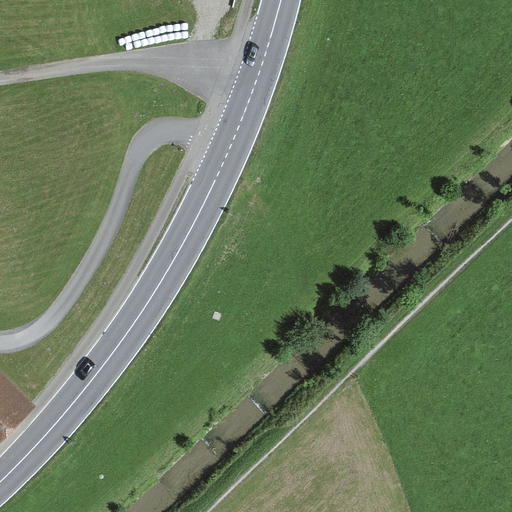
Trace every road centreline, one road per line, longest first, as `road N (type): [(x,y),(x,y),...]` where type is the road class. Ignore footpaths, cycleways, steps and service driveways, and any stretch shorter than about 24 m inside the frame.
road 1 (primary): [(280,0),(244,113),(162,278),(83,390),(0,481)]
road 2 (unknown): [(216,511),(511,224)]
